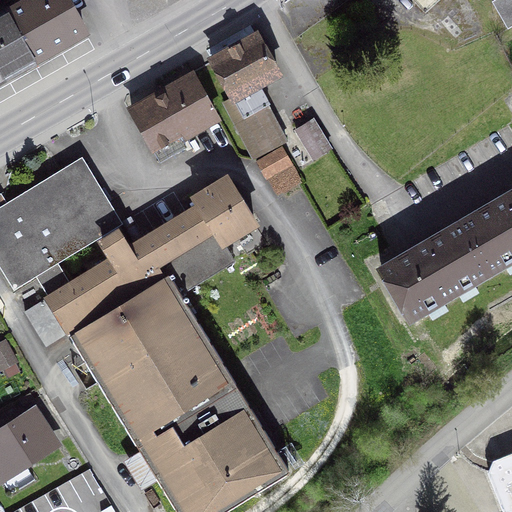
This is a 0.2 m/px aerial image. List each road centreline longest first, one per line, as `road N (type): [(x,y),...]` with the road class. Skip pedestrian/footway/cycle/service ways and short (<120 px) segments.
road 1 (residential): [(381,511),(511,394)]
road 2 (primary): [(134,59),(0,137)]
